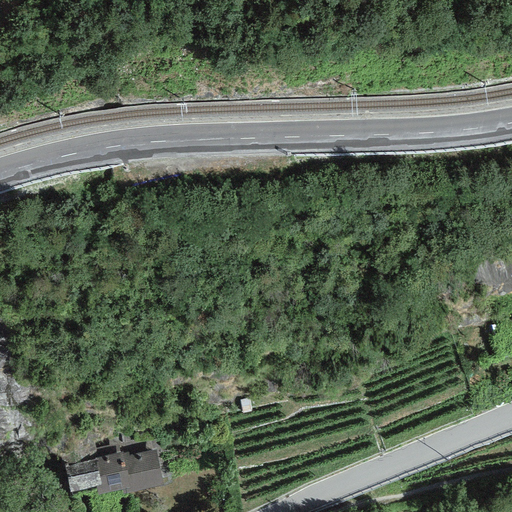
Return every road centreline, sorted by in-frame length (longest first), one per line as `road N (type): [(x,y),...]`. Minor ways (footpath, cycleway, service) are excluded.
road 1 (secondary): [(511,123),(150,142),(0,174)]
road 2 (residential): [(280,511),(511,414)]
road 3 (track): [(511,465),(318,495)]
